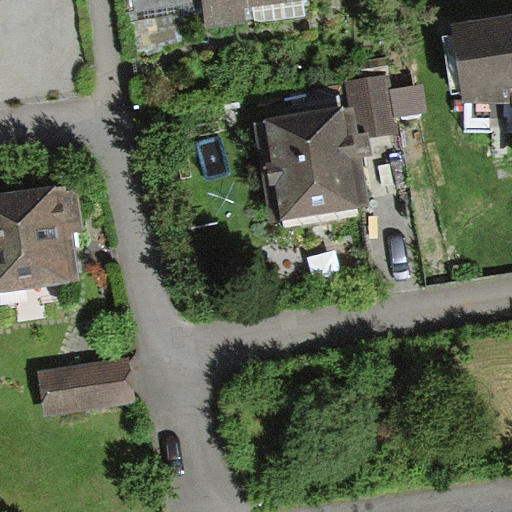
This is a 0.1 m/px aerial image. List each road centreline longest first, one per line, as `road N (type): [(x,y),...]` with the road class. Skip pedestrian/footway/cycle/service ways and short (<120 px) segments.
road 1 (residential): [(174,363),(109,119),(0,137)]
road 2 (residential): [(511,304),(174,363)]
road 3 (residential): [(174,363),(203,465),(230,511)]
road 4 (residential): [(511,493),(378,511)]
